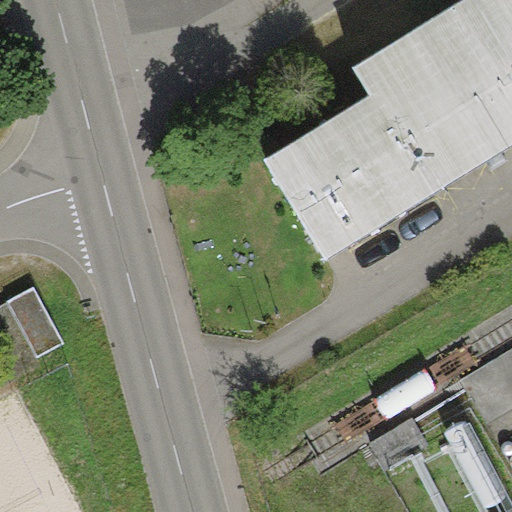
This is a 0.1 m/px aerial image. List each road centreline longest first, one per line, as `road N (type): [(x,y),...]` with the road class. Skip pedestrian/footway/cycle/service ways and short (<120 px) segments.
road 1 (unknown): [(170,404),(511,212)]
road 2 (unclassified): [(106,162),(198,511)]
road 3 (unclassified): [(58,0),(106,162)]
road 4 (unclassified): [(106,162),(0,222)]
